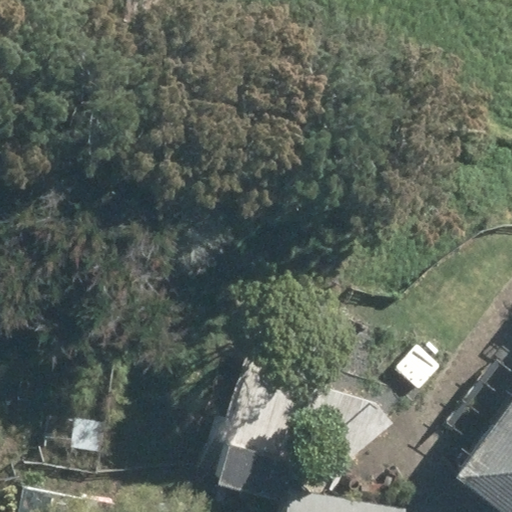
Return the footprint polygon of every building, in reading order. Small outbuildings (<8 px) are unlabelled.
[(302,305),(293,334),(332,347),(346,304),(321,296),(316,310),(302,305)] [(511,382),(451,461),(511,509),(511,382)] [(115,426),(62,418),(53,479),(105,487),(115,426)] [(293,457),(228,434),(215,472),(281,494),(293,457)] [(288,482),(282,511),(399,511),(401,503),(288,482)] [(115,511),(117,498),(17,485),(13,511),(115,511)] [(182,511),(161,495),(147,511),(182,511)]
